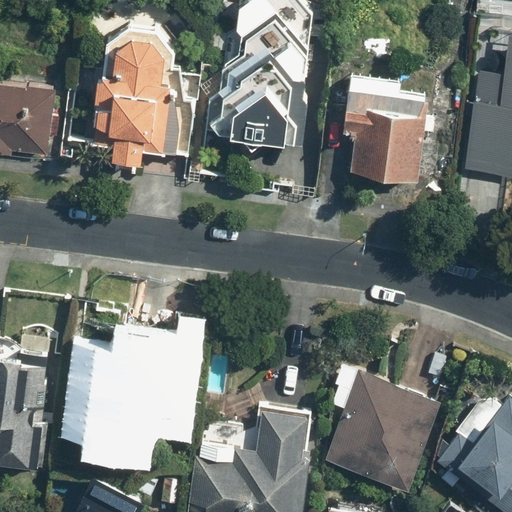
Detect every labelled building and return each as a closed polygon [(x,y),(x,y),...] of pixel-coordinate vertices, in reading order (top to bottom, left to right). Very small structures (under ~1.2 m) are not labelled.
[(94,0),(73,17),(57,137),(159,151),(175,31),(147,0),(94,0)] [(209,0),(193,132),(280,142),(297,6),(291,0),(209,0)] [(511,56),(474,53),(465,148),(511,152),(511,56)] [(0,80),(0,148),(25,151),(31,84),(0,80)] [(337,90),(329,169),(392,175),(399,96),(337,90)] [(81,338),(74,444),(131,447),(138,341),(81,338)] [(0,347),(0,463),(15,465),(23,349),(0,347)] [(342,365),(308,452),(390,483),(424,397),(342,365)] [(511,414),(492,397),(435,460),(493,511),(499,511),(511,498),(511,414)] [(175,445),(170,511),(286,511),(292,411),(239,408),(237,448),(175,445)] [(76,469),(52,511),(122,511),(130,499),(76,469)] [(313,500),(311,511),(363,511),(364,507),(313,500)]
